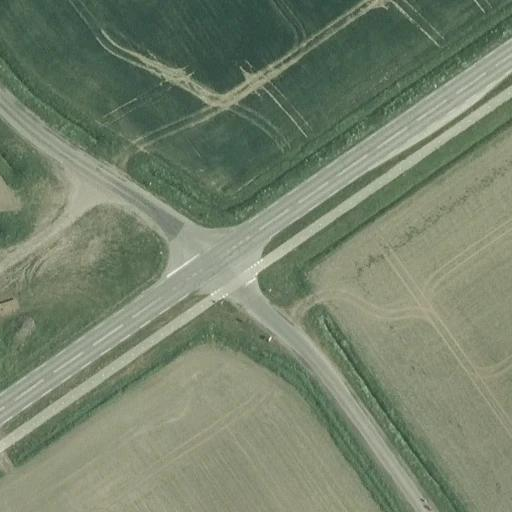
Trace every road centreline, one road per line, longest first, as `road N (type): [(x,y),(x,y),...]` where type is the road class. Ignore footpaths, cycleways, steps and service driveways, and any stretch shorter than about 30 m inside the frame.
road 1 (tertiary): [(210,264),(511,54)]
road 2 (unclassified): [(421,511),(336,387),(210,264)]
road 3 (tertiary): [(210,264),(0,103)]
road 4 (tertiary): [(0,410),(210,264)]
